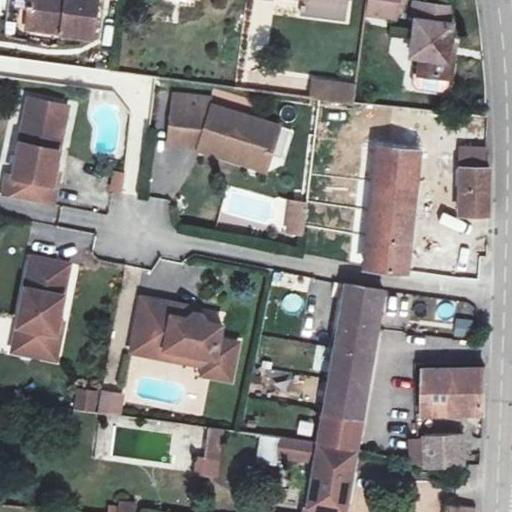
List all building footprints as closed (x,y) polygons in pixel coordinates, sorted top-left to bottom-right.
[(38,0),(9,0),(5,27),(41,33),(39,37),(72,43),(78,0),(39,0),(38,0)] [(253,0),(282,4),(321,9),(322,0),(253,0)] [(369,0),(340,0),(339,11),(368,15),(369,0)] [(427,2),(406,0),(388,0),(384,48),(392,50),(391,70),(427,74),(427,2)] [(319,23),(321,9),(282,4),(279,17),(319,23)] [(39,45),(39,37),(41,33),(5,27),(4,40),(39,45)] [(353,103),(356,82),(312,77),(310,98),(353,103)] [(35,105),(3,99),(0,114),(0,200),(29,206),(33,186),(28,185),(30,173),(34,151),(27,149),(35,105)] [(42,106),(35,105),(27,149),(34,151),(42,106)] [(184,110),(146,106),(142,143),(173,147),(172,149),(206,159),(209,149),(243,159),(253,124),(185,105),(184,110)] [(395,146),(353,142),(350,169),(340,265),(382,270),(395,146)] [(243,159),(209,149),(206,159),(240,169),(243,159)] [(462,164),(434,164),(433,210),(461,211),(462,164)] [(112,169),(107,191),(121,194),(126,172),(112,169)] [(285,233),(305,235),(308,201),(288,199),(285,233)] [(283,203),(267,201),(264,231),(280,233),(283,203)] [(50,267),(10,260),(0,315),(0,329),(4,330),(0,353),(0,354),(36,362),(41,335),(37,334),(39,322),(50,267)] [(360,290),(323,283),(295,445),(335,451),(360,290)] [(154,305),(121,300),(111,354),(144,359),(145,350),(194,359),(191,377),(211,381),(218,343),(199,340),(201,326),(186,323),(181,315),(174,314),(166,319),(152,317),(154,305)] [(177,309),(154,305),(152,317),(166,319),(174,314),(181,315),(177,309)] [(145,350),(144,359),(184,367),(183,375),(191,377),(194,359),(145,350)] [(459,365),(396,369),(397,411),(458,411),(459,365)] [(75,387),(73,410),(96,412),(98,389),(75,387)] [(202,432),(187,431),(183,462),(198,464),(202,432)] [(438,437),(398,437),(399,441),(400,441),(401,467),(438,466),(438,437)] [(295,445),(259,440),(256,459),(293,464),(285,511),(324,511),(335,451),(295,445)] [(400,441),(390,440),(389,464),(401,467),(400,441)]
